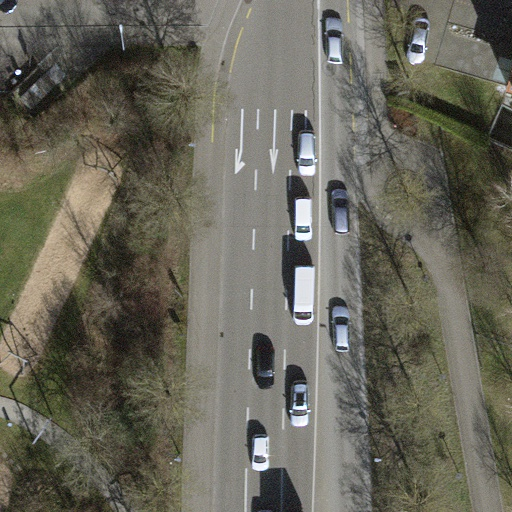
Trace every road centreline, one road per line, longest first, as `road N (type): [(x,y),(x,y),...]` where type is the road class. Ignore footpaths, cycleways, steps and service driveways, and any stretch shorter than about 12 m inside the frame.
road 1 (secondary): [(316,14),(322,511)]
road 2 (residential): [(0,3),(230,2),(316,14)]
